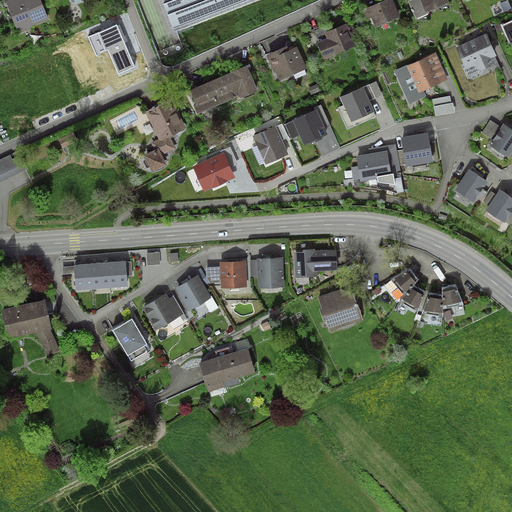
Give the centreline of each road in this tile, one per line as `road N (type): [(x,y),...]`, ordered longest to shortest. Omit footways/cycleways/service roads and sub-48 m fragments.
road 1 (secondary): [(511,297),(438,245),(370,225),(0,247)]
road 2 (track): [(117,239),(118,221),(136,209),(351,194),(436,208),(457,141)]
road 3 (residential): [(159,79),(336,0)]
road 4 (residential): [(0,150),(159,79)]
road 5 (track): [(23,511),(151,442),(158,420)]
